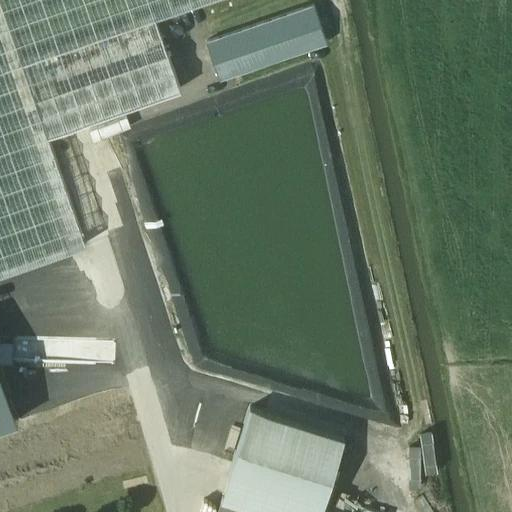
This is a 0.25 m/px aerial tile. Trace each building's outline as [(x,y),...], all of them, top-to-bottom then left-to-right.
[(0,0),(0,273),(86,244),(48,134),(180,88),(155,16),(202,0),(0,0)] [(314,3),(205,41),(219,79),(327,41),(314,3)] [(126,170),(110,175),(143,299),(159,295),(126,170)] [(0,375),(0,424),(16,419),(0,375)] [(320,511),(344,436),(250,407),(221,500),(220,500),(216,511),(320,511)]
